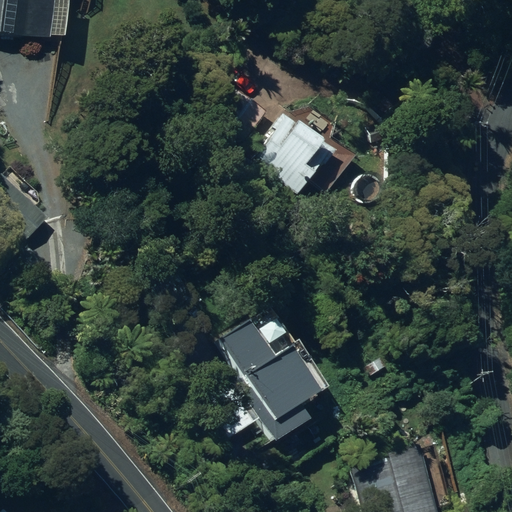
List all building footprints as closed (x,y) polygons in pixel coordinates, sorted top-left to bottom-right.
[(0,0),(0,37),(48,42),(51,0),(0,0)] [(237,151),(266,111),(236,90),(207,130),(237,151)] [(257,156),(303,192),(322,168),(325,170),(335,157),(281,115),(271,130),(274,132),(257,156)] [(32,208),(38,203),(8,171),(0,178),(0,222),(17,241),(41,218),(32,208)] [(375,261),(376,279),(392,278),(391,260),(375,261)] [(145,283),(168,319),(193,304),(171,267),(145,283)] [(259,420),(275,444),(306,424),(297,410),(295,408),(317,394),(288,350),(272,361),(247,321),(217,340),(249,389),(242,393),(258,418),(259,420)] [(348,470),(358,511),(430,511),(416,453),(348,470)]
